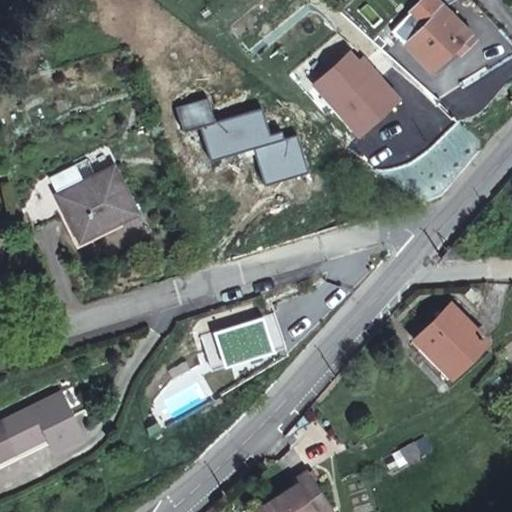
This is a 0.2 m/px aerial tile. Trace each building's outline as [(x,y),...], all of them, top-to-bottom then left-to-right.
[(420,28),(442,7),(434,0),(425,0),(408,17),(420,28)] [(429,71),(454,47),(469,33),(444,5),(442,7),(420,28),(403,44),(429,71)] [(469,33),(454,47),(458,52),(473,38),(469,33)] [(330,107),(355,135),(394,101),(370,73),(353,87),(344,76),(324,94),(332,104),(330,107)] [(134,214),(111,169),(56,197),(54,195),(22,211),(33,233),(65,217),(77,242),(97,232),(95,227),(102,224),(104,228),(134,214)] [(453,230),(433,252),(441,260),(460,236),(453,230)] [(460,236),(441,260),(443,261),(483,256),(460,236)] [(472,313),(456,298),(411,345),(420,355),(426,350),(453,376),(488,340),(466,320),(472,313)] [(209,366),(282,341),(272,312),(199,337),(209,366)] [(80,435),(58,392),(0,421),(0,458),(45,435),(52,448),(80,435)] [(332,511),(338,507),(310,469),(296,479),(299,483),(287,492),(270,505),(274,511),(332,511)] [(284,489),(287,492),(299,483),(296,479),(284,489)]
